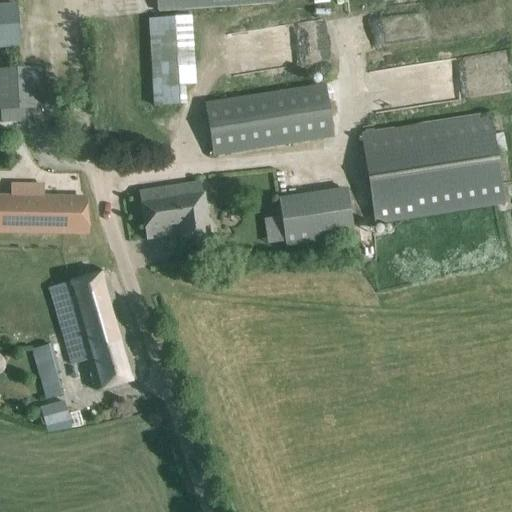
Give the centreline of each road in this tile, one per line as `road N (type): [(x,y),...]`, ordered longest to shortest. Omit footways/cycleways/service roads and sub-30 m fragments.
road 1 (unclassified): [(209,511),(92,168)]
road 2 (track): [(92,168),(79,129),(71,0)]
